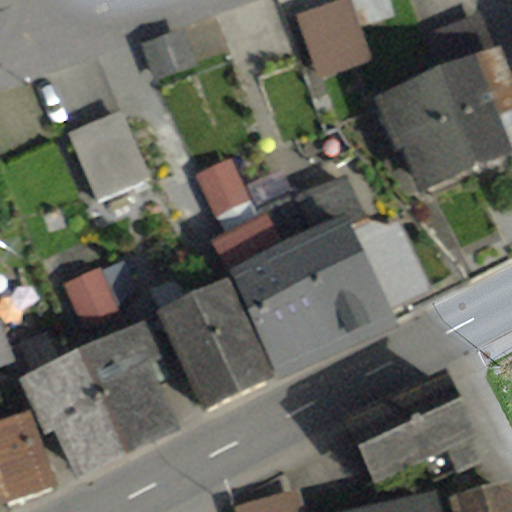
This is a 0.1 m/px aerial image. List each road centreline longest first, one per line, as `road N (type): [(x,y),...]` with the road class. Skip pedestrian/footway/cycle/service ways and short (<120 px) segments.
road 1 (primary): [(449,327),(180,470)]
road 2 (residential): [(196,0),(8,66)]
road 3 (residential): [(449,327),(511,462)]
